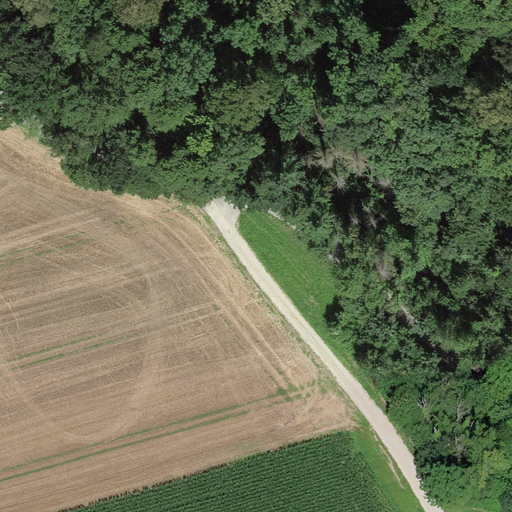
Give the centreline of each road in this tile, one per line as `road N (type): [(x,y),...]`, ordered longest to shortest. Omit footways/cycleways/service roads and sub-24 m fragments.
road 1 (track): [(511,413),(308,226),(238,192),(98,157),(0,100)]
road 2 (track): [(191,186),(433,511)]
